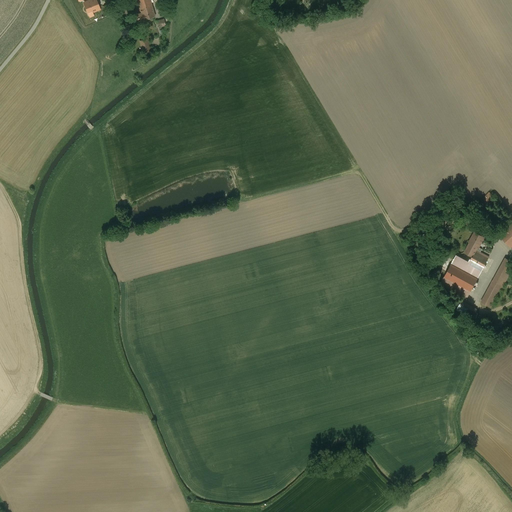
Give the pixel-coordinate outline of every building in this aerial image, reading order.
[(96,0),(92,0),(84,3),(88,13),(100,9),(96,0)] [(149,0),(136,0),(139,9),(151,5),(149,0)] [(151,5),(139,9),(141,13),(143,20),(155,17),(151,5)] [(143,20),(141,13),(132,15),(134,24),(144,22),(143,20)] [(146,39),(140,41),(144,53),(149,52),(146,39)] [(489,192),(482,200),(486,204),(493,196),(489,192)] [(511,222),(499,235),(511,248),(511,247),(511,222)] [(474,231),(469,242),(464,252),(472,256),(472,257),(477,247),(478,247),(484,237),(474,231)] [(477,247),(472,257),(472,256),(468,263),(482,270),(489,257),(480,252),(482,249),(478,247),(477,247)] [(511,261),(505,258),(492,281),(503,286),(511,268),(511,261)] [(477,279),(451,264),(444,276),(470,291),(477,279)] [(492,281),(481,302),(491,307),(503,286),(492,281)] [(477,309),(461,300),(456,309),(472,318),(477,309)]
